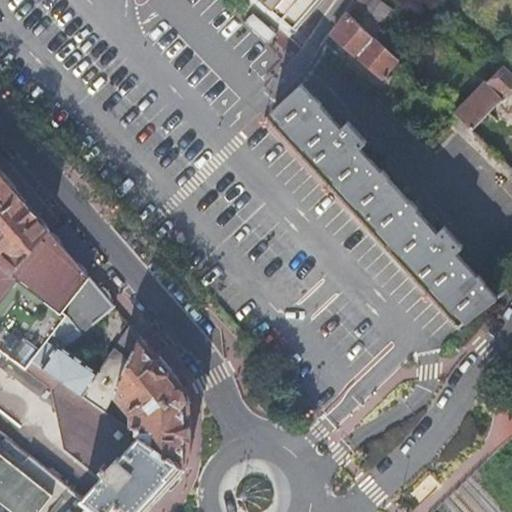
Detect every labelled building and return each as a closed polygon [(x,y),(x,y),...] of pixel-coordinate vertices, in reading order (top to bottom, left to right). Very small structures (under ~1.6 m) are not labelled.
[(263,0),(297,29),(321,0),(263,0)] [(373,0),(357,0),(346,15),(357,25),(374,42),(381,35),(374,28),(364,18),(377,3),(373,0)] [(364,18),(374,28),(387,14),(377,3),(364,18)] [(346,15),(332,34),(376,79),(395,63),(374,42),(357,25),(346,15)] [(511,64),(503,73),(511,82),(511,64)] [(451,118),(455,122),(461,128),(469,136),(511,88),(511,82),(503,73),(501,71),(486,88),(482,86),(451,118)] [(286,95),(267,111),(293,139),(311,160),(330,181),(393,249),(461,325),(493,300),(480,285),(474,288),(449,258),(459,248),(441,228),(431,239),(405,209),(409,205),(386,180),(381,184),(354,154),(364,144),(345,123),(334,133),(318,114),(307,103),(312,97),(298,84),(286,95)] [(0,242),(2,245),(0,247),(0,257),(18,272),(51,231),(0,172),(0,242)] [(511,179),(508,175),(496,187),(511,202),(511,179)] [(0,342),(29,365),(37,355),(70,310),(66,307),(89,277),(71,255),(51,231),(18,272),(0,257),(0,342)] [(46,363),(105,411),(114,391),(140,337),(131,326),(99,371),(69,345),(114,306),(89,277),(66,307),(70,310),(79,317),(46,363)] [(79,317),(70,310),(37,355),(46,363),(79,317)] [(140,337),(114,391),(129,407),(137,407),(143,404),(145,407),(137,411),(132,421),(134,424),(140,424),(139,431),(142,433),(188,465),(188,417),(188,410),(187,404),(183,391),(181,384),(140,337)] [(0,342),(0,357),(21,374),(57,402),(53,383),(29,365),(0,342)] [(57,402),(68,445),(98,470),(102,474),(83,494),(92,502),(104,511),(143,511),(150,505),(188,465),(142,433),(139,431),(105,411),(46,363),(37,355),(29,365),(53,383),(57,402)] [(129,407),(114,391),(105,411),(139,431),(140,424),(134,424),(132,421),(137,411),(145,407),(143,404),(137,407),(129,407)] [(6,433),(0,440),(0,493),(22,511),(34,511),(21,500),(39,478),(62,496),(71,485),(6,433)] [(39,478),(21,500),(34,511),(36,511),(49,511),(62,496),(39,478)] [(104,511),(92,502),(81,511),(104,511)]
